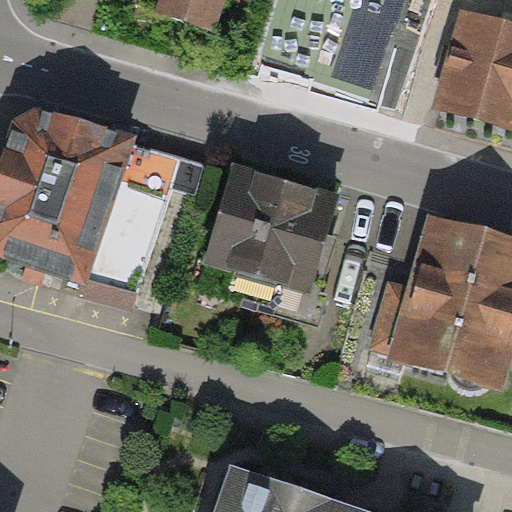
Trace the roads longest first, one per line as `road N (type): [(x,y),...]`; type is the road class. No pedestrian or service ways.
road 1 (residential): [(0,57),(511,204)]
road 2 (residential): [(0,321),(511,463)]
